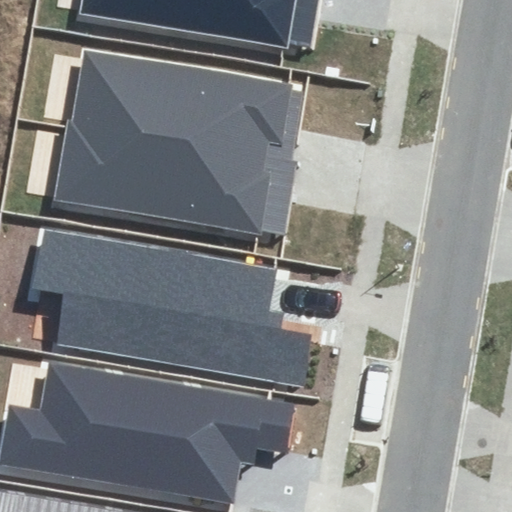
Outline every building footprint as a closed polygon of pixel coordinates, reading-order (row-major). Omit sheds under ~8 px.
[(319,0),(83,0),(80,15),(310,54),(319,0)] [(72,37),(58,113),(288,152),(301,77),(72,37)] [(288,152),(58,113),(44,193),(274,233),(288,152)] [(47,243),(38,295),(64,299),(56,348),(298,388),(308,333),(267,326),(274,281),(47,243)] [(40,423),(14,419),(6,471),(233,509),(241,464),(281,471),(291,415),(48,374),(40,423)] [(102,511),(13,497),(10,511),(102,511)]
